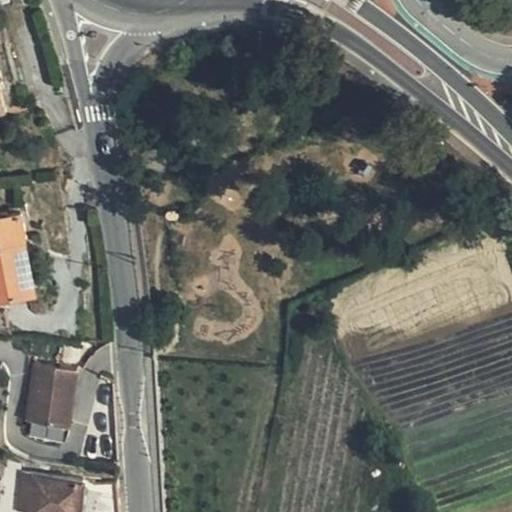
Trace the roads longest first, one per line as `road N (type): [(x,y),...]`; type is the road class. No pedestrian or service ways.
road 1 (unknown): [(268,511),(288,437),(299,319),(250,53)]
road 2 (tertiary): [(92,113),(130,323),(143,511)]
road 3 (primary): [(226,0),(296,9),(511,157)]
road 4 (primary): [(511,149),(427,62),(349,0)]
